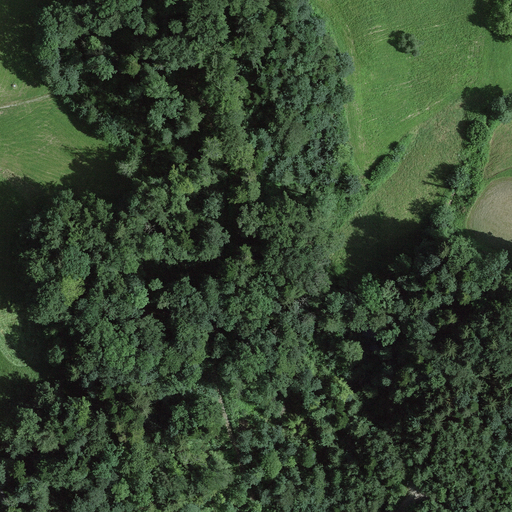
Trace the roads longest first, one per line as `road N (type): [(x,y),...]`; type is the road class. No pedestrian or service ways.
road 1 (track): [(257,511),(213,371),(223,186),(215,129),(189,85),(107,67)]
road 2 (track): [(182,0),(97,73),(0,106)]
